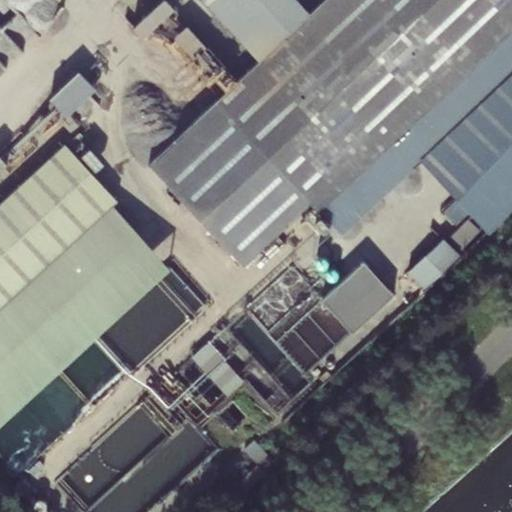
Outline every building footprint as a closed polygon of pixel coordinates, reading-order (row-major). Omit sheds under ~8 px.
[(174,6),(168,0),(158,0),(132,26),(143,37),(174,6)] [(205,0),(259,59),(148,163),(243,262),(309,202),(315,209),(319,206),(345,238),(417,172),(414,167),(421,160),(456,197),(469,211),(489,232),(511,207),(511,0),(321,0),(310,11),(299,0),(205,0)] [(186,23),(174,35),(193,57),(206,46),(186,23)] [(79,68),(48,97),(65,115),(96,86),(79,68)] [(0,421),(169,266),(113,204),(117,200),(65,143),(0,201),(0,421)] [(455,224),(469,211),(456,197),(442,211),(455,224)] [(468,217),(448,236),(461,250),(481,231),(468,217)] [(330,233),(322,241),(337,258),(345,251),(330,233)] [(443,234),(407,271),(425,289),(461,252),(443,234)] [(364,259),(321,297),(352,331),(394,292),(364,259)] [(207,340),(192,355),(227,393),(243,379),(207,340)] [(253,438),(242,448),(262,470),(273,460),(253,438)] [(22,481),(12,489),(26,505),(35,497),(22,481)]
